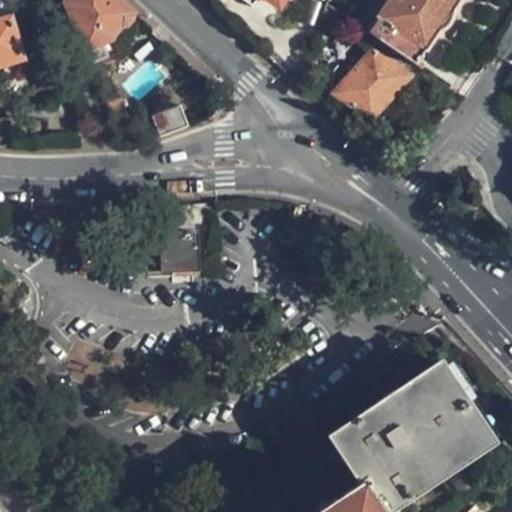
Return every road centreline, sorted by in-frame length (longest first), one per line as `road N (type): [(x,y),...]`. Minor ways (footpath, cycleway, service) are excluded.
road 1 (residential): [(51,0),(125,175)]
road 2 (tertiary): [(163,0),(246,77),(281,136)]
road 3 (tertiary): [(125,175),(288,179)]
road 4 (tertiary): [(281,136),(220,138),(125,175)]
road 5 (tertiary): [(387,212),(497,316)]
road 6 (tertiary): [(387,212),(336,155),(281,136)]
road 7 (tertiary): [(0,176),(125,175)]
